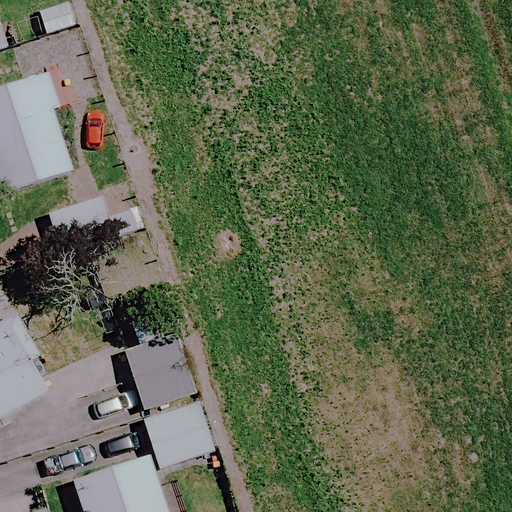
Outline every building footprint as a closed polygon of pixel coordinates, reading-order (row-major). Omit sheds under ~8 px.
[(73,178),(42,80),(0,93),(0,198),(1,201),(73,178)] [(103,200),(46,218),(57,253),(114,235),(103,200)] [(0,423),(51,397),(11,322),(0,328),(0,423)] [(175,329),(58,364),(69,403),(132,385),(140,413),(195,396),(175,329)] [(212,456),(197,408),(143,425),(158,473),(212,456)] [(161,511),(145,463),(70,489),(78,511),(161,511)]
